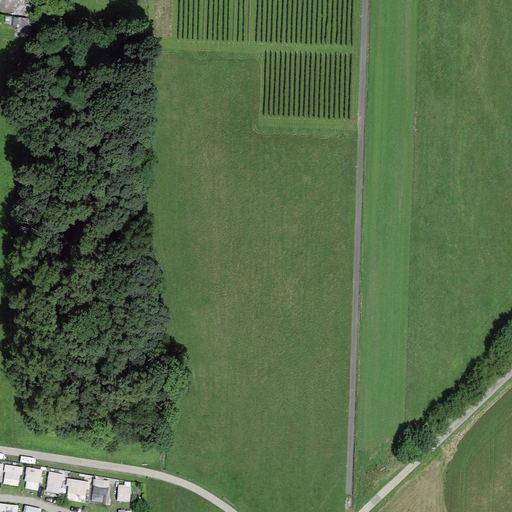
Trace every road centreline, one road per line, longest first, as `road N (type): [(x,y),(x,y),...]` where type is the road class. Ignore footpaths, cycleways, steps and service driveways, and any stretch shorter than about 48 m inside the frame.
road 1 (track): [(348,511),(366,0)]
road 2 (unclassified): [(0,450),(157,475),(229,511)]
road 3 (unclassified): [(511,366),(361,511)]
